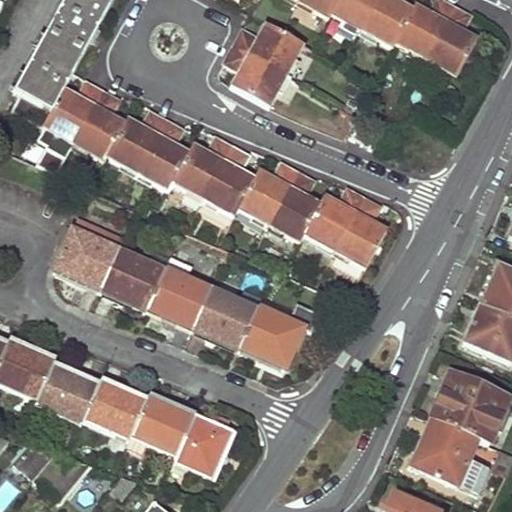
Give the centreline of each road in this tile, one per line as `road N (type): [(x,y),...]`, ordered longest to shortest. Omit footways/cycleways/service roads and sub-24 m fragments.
road 1 (residential): [(303,430),(61,322),(20,286)]
road 2 (residential): [(178,73),(205,105),(455,211)]
road 3 (residential): [(303,430),(455,211)]
road 4 (residential): [(455,211),(511,99)]
